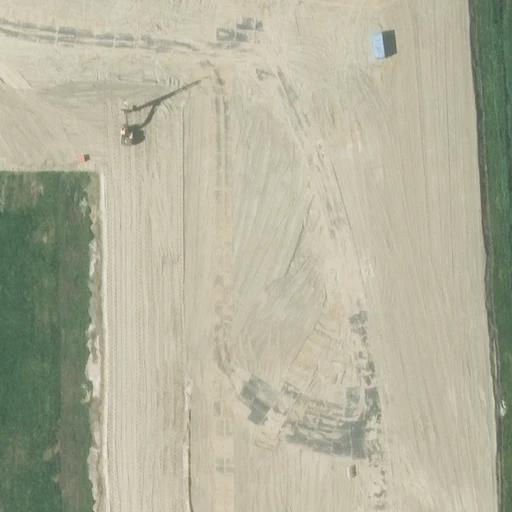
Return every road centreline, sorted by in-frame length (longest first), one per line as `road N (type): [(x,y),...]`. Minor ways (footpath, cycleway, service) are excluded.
road 1 (residential): [(0,116),(195,115),(202,304)]
road 2 (residential): [(420,300),(413,0)]
road 3 (residential): [(420,300),(202,304)]
road 4 (residential): [(202,304),(203,511)]
road 5 (residential): [(424,431),(420,300)]
